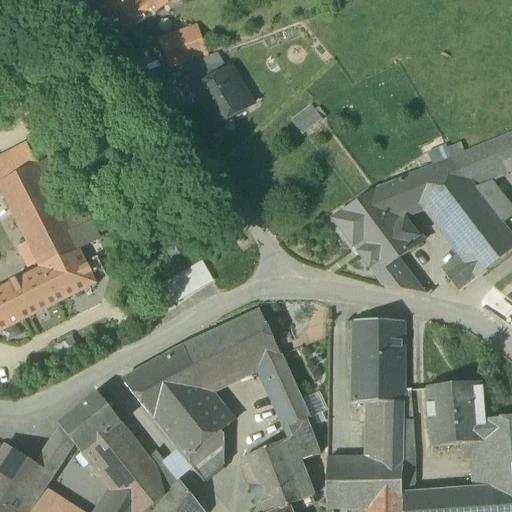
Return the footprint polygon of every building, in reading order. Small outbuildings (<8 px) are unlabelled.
[(109,0),(96,10),(120,42),(168,6),(163,0),(142,0),(137,4),(133,0),(109,0)] [(161,44),(171,70),(206,58),(196,31),(161,44)] [(2,45),(17,58),(27,48),(11,34),(2,45)] [(0,74),(17,58),(2,45),(0,46),(0,74)] [(184,69),(198,92),(228,74),(217,57),(184,69)] [(194,94),(216,130),(218,129),(216,125),(229,117),(231,121),(252,108),(251,107),(248,108),(240,95),(243,94),(230,72),(228,74),(198,92),(194,94)] [(0,100),(0,123),(11,116),(12,118),(24,111),(13,93),(0,100)] [(291,123),(302,138),(323,122),(312,108),(291,123)] [(511,134),(451,161),(449,161),(472,190),(488,184),(511,173),(511,134)] [(0,184),(35,167),(25,147),(0,159),(0,184)] [(427,155),(433,168),(449,161),(451,161),(445,148),(427,155)] [(36,167),(70,234),(89,224),(56,156),(36,167)] [(427,205),(468,260),(479,275),(511,249),(511,240),(501,226),(473,192),(472,190),(449,161),(433,168),(381,190),(402,216),(427,205)] [(0,184),(0,190),(40,270),(79,251),(70,234),(36,167),(35,167),(0,184)] [(511,217),(511,213),(488,184),(472,190),(501,226),(511,217)] [(354,251),(375,278),(394,264),(422,244),(402,216),(381,190),(380,189),(332,221),(353,251),(354,251)] [(0,334),(96,286),(79,251),(40,270),(0,290),(0,334)] [(458,293),(479,275),(468,260),(446,278),(458,293)] [(383,289),(417,295),(413,289),(417,287),(409,277),(406,279),(394,264),(375,278),(383,289)] [(195,270),(132,304),(143,325),(206,291),(195,270)] [(238,378),(260,368),(281,358),(260,313),(218,333),(238,378)] [(367,406),(404,406),(404,403),(404,392),(405,324),(352,323),(352,406),(367,406)] [(122,383),(151,419),(205,393),(238,378),(218,333),(214,335),(183,349),(122,383)] [(310,421),(281,358),(260,368),(292,440),(301,463),(320,456),(307,422),(310,421)] [(427,390),(431,450),(469,446),(484,445),(486,445),(484,422),(481,385),(427,390)] [(205,393),(151,419),(178,452),(193,472),(204,484),(224,468),(225,438),(222,434),(230,427),(230,425),(205,393)] [(74,447),(82,457),(121,426),(98,396),(59,427),(61,430),(74,447)] [(333,511),(334,511),(369,511),(403,511),(403,496),(404,423),(404,406),(367,406),(366,461),(327,462),(327,511),(326,511),(333,511)] [(472,476),(473,491),(511,487),(511,419),(484,422),(486,445),(484,445),(486,475),(472,476)] [(404,423),(403,496),(412,496),(416,486),(416,460),(413,423),(404,423)] [(82,457),(112,495),(155,469),(121,426),(82,457)] [(53,442),(67,459),(74,447),(61,430),(53,442)] [(290,511),(290,509),(315,498),(305,472),(308,471),(306,466),(302,467),(301,463),(292,440),(243,461),(241,464),(243,470),(259,511),(290,511)] [(67,459),(53,442),(45,454),(59,471),(67,459)] [(469,446),(472,476),(486,475),(484,445),(469,446)] [(6,448),(0,456),(0,495),(12,503),(36,467),(6,448)] [(163,463),(179,483),(193,472),(178,452),(163,463)] [(164,500),(165,502),(179,483),(163,463),(156,453),(151,457),(155,469),(164,500)] [(45,454),(36,467),(12,503),(14,504),(25,511),(31,511),(45,492),(59,471),(45,454)] [(148,511),(164,500),(155,469),(112,495),(125,511),(148,511)] [(202,511),(179,483),(165,502),(157,511),(202,511)] [(511,511),(511,487),(473,491),(412,496),(403,496),(403,511),(402,511),(511,511)] [(75,511),(45,492),(31,511),(75,511)] [(0,511),(8,511),(14,504),(12,503),(0,495),(0,511)] [(25,511),(14,504),(8,511),(125,511),(112,495),(100,511),(25,511)]
